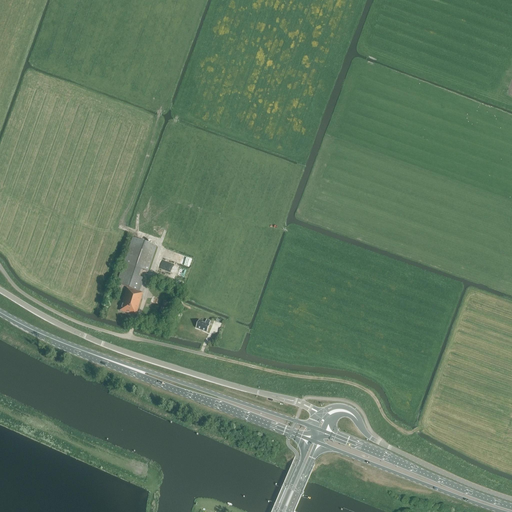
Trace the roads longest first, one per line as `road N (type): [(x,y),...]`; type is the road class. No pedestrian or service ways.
road 1 (tertiary): [(323,416),(86,337),(0,290)]
road 2 (track): [(206,355),(356,384),(397,427),(424,426)]
road 3 (tertiary): [(511,498),(388,447),(347,410),(323,416)]
road 4 (primary): [(511,505),(321,430)]
road 5 (primary): [(314,428),(125,366)]
road 6 (primary): [(125,366),(310,439)]
road 7 (primary): [(316,442),(502,511)]
road 8 (primary): [(125,366),(0,312)]
